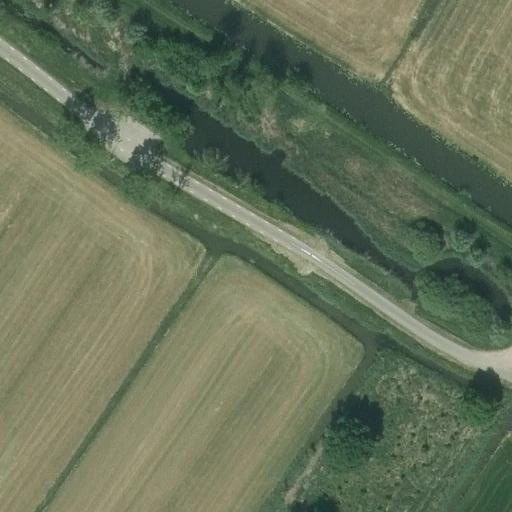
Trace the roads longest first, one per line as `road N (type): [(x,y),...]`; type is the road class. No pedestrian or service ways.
road 1 (track): [(511,247),(145,0)]
road 2 (unclassified): [(306,256),(124,142),(0,49)]
road 3 (track): [(419,511),(511,376)]
